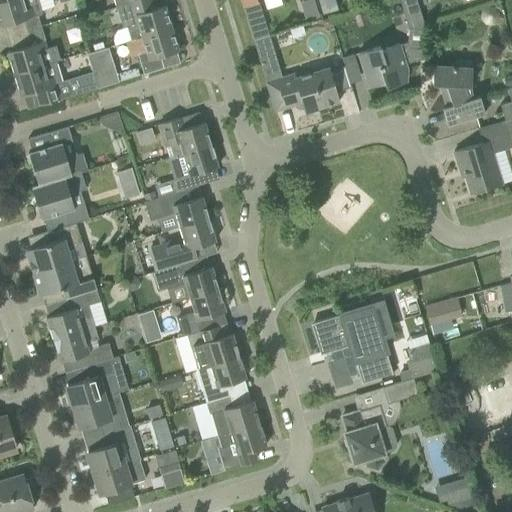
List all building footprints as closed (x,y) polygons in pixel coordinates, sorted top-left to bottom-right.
[(37,0),(3,0),(0,1),(0,25),(21,20),(24,32),(41,27),(37,14),(41,13),(37,0)] [(124,41),(124,42),(141,37),(170,28),(163,5),(152,8),(149,0),(138,0),(116,7),(122,28),(116,30),(113,36),(113,39),(114,45),(124,41)] [(240,0),(242,7),(253,40),(266,36),(257,2),(255,0),(240,0)] [(312,0),(306,0),(299,2),(305,21),(318,17),(312,0)] [(333,0),(317,0),(321,13),(336,9),(333,0)] [(415,0),(398,0),(403,14),(419,10),(415,0)] [(74,15),(64,18),(67,29),(77,26),(74,15)] [(323,28),(331,25),(329,17),(320,19),(323,28)] [(55,45),(45,49),(42,40),(45,40),(41,27),(24,32),(28,45),(6,51),(13,74),(55,61),(59,60),(55,45)] [(170,28),(141,37),(146,53),(137,55),(142,74),(163,68),(159,56),(177,51),(170,28)] [(406,68),(403,59),(420,53),(422,29),(407,29),(407,42),(398,45),(398,44),(380,49),(379,46),(357,53),(368,87),(383,82),(384,87),(405,81),(406,68)] [(266,36),(253,40),(259,61),(275,56),(268,35),(266,36)] [(86,53),(91,72),(96,88),(118,81),(115,73),(107,47),(86,53)] [(447,125),(466,119),(483,113),(478,95),(471,98),(467,85),(469,85),(471,61),(453,60),(453,66),(432,65),(431,84),(438,84),(445,106),(441,107),(447,125)] [(61,99),(61,98),(96,88),(91,72),(61,80),(55,61),(13,74),(20,96),(34,92),(38,106),(61,99)] [(265,82),(274,111),(301,103),(303,110),(314,107),(315,109),(338,102),(332,83),(327,67),(282,81),(281,77),(265,82)] [(511,88),(507,90),(510,101),(500,105),(504,120),(511,117),(511,88)] [(101,125),(115,131),(122,129),(116,111),(98,117),(101,125)] [(179,117),(158,124),(164,143),(168,157),(210,144),(203,122),(182,128),(179,117)] [(511,146),(504,120),(477,128),(482,142),(453,151),(458,168),(462,167),(470,193),(501,184),(491,153),(511,146)] [(70,135),(67,126),(47,132),(51,145),(27,152),(37,184),(80,172),(87,170),(81,152),(65,157),(59,139),(70,135)] [(210,144),(168,157),(175,179),(179,178),(183,189),(203,183),(200,172),(217,167),(210,144)] [(130,168),(115,172),(120,185),(134,181),(130,168)] [(67,225),(75,222),(84,219),(80,205),(73,208),(69,194),(85,189),(80,172),(37,184),(30,186),(40,219),(63,212),(67,225)] [(145,201),(156,197),(154,190),(142,194),(145,201)] [(176,191),(156,197),(145,201),(143,201),(149,220),(174,213),(178,227),(207,218),(200,196),(179,202),(176,191)] [(178,227),(182,238),(150,248),(156,271),(192,260),(196,258),(193,247),(214,241),(207,218),(178,227)] [(81,242),(75,222),(67,225),(44,231),(48,242),(25,249),(32,272),(70,260),(67,250),(81,242)] [(74,274),(70,260),(32,272),(38,295),(61,288),(65,298),(95,289),(89,269),(74,274)] [(188,297),(217,288),(210,266),(195,270),(192,260),(156,271),(151,272),(156,291),(183,283),(188,297)] [(130,291),(135,289),(139,284),(137,277),(126,280),(130,291)] [(224,311),(217,288),(188,297),(192,311),(175,316),(181,336),(186,335),(208,327),(205,317),(224,311)] [(99,300),(95,289),(65,298),(68,309),(64,311),(45,316),(52,339),(94,326),(90,314),(77,318),(74,308),(99,300)] [(455,298),(424,306),(428,324),(430,324),(460,316),(455,298)] [(371,304),(313,322),(323,353),(349,345),(359,379),(390,369),(371,304)] [(156,322),(152,310),(137,315),(141,327),(156,322)] [(208,327),(186,335),(196,368),(209,364),(238,355),(231,333),(224,335),(220,323),(208,327)] [(98,345),(96,339),(97,339),(94,326),(52,339),(59,361),(77,356),(80,367),(86,365),(109,359),(109,358),(112,357),(108,343),(98,345)] [(410,361),(432,354),(428,343),(407,350),(410,361)] [(134,350),(121,354),(124,362),(136,358),(134,350)] [(410,361),(405,362),(411,378),(412,377),(436,370),(432,354),(410,361)] [(209,364),(196,368),(202,390),(201,390),(205,402),(229,395),(225,384),(245,378),(238,355),(209,364)] [(109,359),(86,365),(90,377),(66,384),(73,406),(105,396),(99,375),(113,371),(121,369),(117,356),(112,357),(109,358),(109,359)] [(169,377),(158,381),(161,392),(172,389),(169,377)] [(417,394),(412,377),(411,378),(381,387),(386,402),(387,403),(398,400),(417,394)] [(511,395),(509,380),(473,387),(480,421),(511,414),(511,395)] [(208,413),(210,413),(216,435),(258,422),(251,400),(232,406),(229,395),(205,402),(208,413)] [(98,422),(101,434),(112,430),(109,420),(112,419),(105,396),(73,406),(79,428),(98,422)] [(352,462),(363,459),(365,466),(376,470),(383,461),(381,454),(391,451),(395,444),(390,428),(386,426),(379,404),(341,416),(345,431),(343,432),(352,462)] [(158,405),(146,408),(149,418),(161,414),(158,405)] [(0,453),(15,449),(12,440),(14,436),(11,427),(7,425),(5,417),(0,418),(0,453)] [(165,418),(151,423),(160,452),(174,447),(165,418)] [(511,421),(502,425),(509,447),(511,446),(511,421)] [(217,448),(224,469),(255,460),(252,449),(265,445),(258,422),(216,435),(220,447),(217,448)] [(139,459),(139,458),(129,425),(112,430),(101,434),(105,445),(86,451),(93,473),(139,459)] [(182,435),(175,438),(177,446),(185,443),(182,435)] [(139,459),(93,473),(100,495),(118,489),(122,500),(133,497),(129,484),(144,479),(138,460),(139,459)] [(158,468),(164,488),(183,482),(178,462),(158,468)] [(19,511),(33,508),(28,491),(30,487),(28,479),(23,476),(22,474),(3,479),(0,480),(0,511),(19,511)] [(464,478),(434,488),(439,503),(445,501),(446,504),(459,509),(472,504),(464,478)] [(372,511),(373,511),(367,493),(321,507),(322,511),(372,511)]
